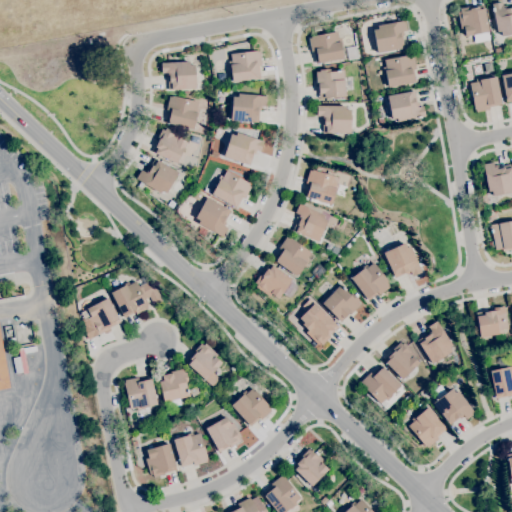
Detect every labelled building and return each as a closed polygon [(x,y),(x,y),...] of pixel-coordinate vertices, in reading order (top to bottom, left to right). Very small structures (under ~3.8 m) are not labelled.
[(511,34),(501,36),(500,31),(496,32),(492,11),(492,12),(491,8),(492,8),(491,4),(501,2),(502,6),(506,5),(506,7),(511,5),(511,34)] [(475,43),(473,35),(464,37),(463,28),(459,28),(456,12),(459,12),(458,8),(470,6),(470,7),(483,5),(488,32),(487,32),(489,40),(475,43)] [(377,53),(372,30),(377,29),(376,26),(405,21),(406,30),(401,31),(404,48),(377,53)] [(318,63),(318,61),(316,61),(314,51),(311,52),(308,38),(310,38),(310,37),(337,32),(338,38),(341,38),(342,45),(340,46),(343,58),(318,63)] [(232,82),(230,69),(229,70),(228,61),(230,61),(230,54),(256,51),(257,52),(259,52),(261,65),(258,65),(260,78),(232,82)] [(387,88),(385,73),(383,74),(382,68),(385,67),(384,60),(410,55),(410,56),(413,56),(415,69),(413,70),(415,82),(387,88)] [(168,90),(167,77),(165,78),(165,75),(161,75),(160,63),(189,61),(189,65),(194,65),(195,88),(168,90)] [(319,98),(319,94),(318,94),(318,85),(316,85),(315,72),(319,72),(319,70),(329,69),(329,72),(336,71),(336,70),(343,70),(345,96),(319,98)] [(511,98),(505,99),(500,76),(511,73),(511,98)] [(476,112),(475,109),(474,110),(468,83),(476,82),(475,78),(478,78),(478,80),(496,77),(501,105),(488,107),(488,110),(476,112)] [(396,122),(396,119),(391,120),(386,96),(414,91),(416,103),(418,103),(418,107),(423,106),(424,116),(420,117),(420,118),(417,119),(417,118),(396,122)] [(258,123),(254,122),(230,120),(232,97),(237,97),(237,93),(266,96),(265,106),(261,106),(261,109),(259,108),(258,123)] [(193,129),(168,123),(168,122),(165,121),(166,116),(165,116),(166,110),(169,96),(171,97),(172,95),(198,102),(196,109),(199,110),(197,117),(195,117),(193,129)] [(350,133),(326,133),(326,132),(323,132),(323,126),(322,126),(322,118),(321,118),(321,116),(316,116),(316,106),(345,106),(345,110),(350,110),(350,133)] [(176,164),(154,153),(152,151),(157,139),(156,139),(161,129),(164,131),(165,128),(181,136),(179,138),(187,142),(176,164)] [(249,165),(223,157),(230,134),(235,136),(236,133),(263,141),(259,151),(256,150),(254,154),(253,153),(249,165)] [(165,193),(161,191),(160,193),(136,178),(141,170),(146,173),(154,159),(177,173),(165,193)] [(511,192),(492,196),(491,191),(487,192),(484,173),(479,174),(478,170),(483,169),(482,164),(493,162),(493,166),(497,165),(498,166),(510,164),(511,175),(511,192)] [(330,204),(305,196),(309,185),(305,183),(309,170),(311,171),(312,170),(337,178),(335,184),(338,185),(335,193),(334,193),(330,204)] [(236,208),(211,194),(217,182),(216,181),(219,175),(222,177),(226,171),(249,184),(248,185),(251,186),(244,198),(242,197),(236,208)] [(198,201),(192,198),(196,190),(202,194),(198,201)] [(222,237),(207,229),(204,236),(197,232),(201,225),(197,224),(199,220),(195,218),(206,197),(230,210),(224,222),(225,223),(223,226),(227,228),(222,237)] [(317,242),(292,230),(299,216),(294,213),(299,204),(323,216),(322,218),(327,221),(317,242)] [(335,231),(329,228),(333,219),(339,222),(335,231)] [(511,250),(502,252),(501,249),(494,250),(494,248),(489,249),(488,242),(493,241),(491,233),(490,233),(489,227),(490,227),(490,225),(511,220),(511,250)] [(296,276),(272,259),(280,249),(278,248),(285,237),(288,239),(288,238),(310,253),(306,258),(309,260),(304,267),(303,266),(296,276)] [(394,278),(393,275),(392,275),(382,253),(404,243),(406,248),(409,246),(417,264),(422,261),(424,265),(419,268),(421,272),(412,276),(410,273),(407,274),(406,272),(394,278)] [(336,255),(330,252),(333,245),(339,249),(336,255)] [(356,268),(352,263),(357,258),(361,264),(356,268)] [(367,301),(366,298),(366,299),(350,278),(363,268),(362,266),(365,264),(367,267),(373,263),(389,284),(388,285),(389,287),(378,295),(377,293),(367,301)] [(290,299),(281,294),(278,299),(271,294),(269,296),(255,287),(257,285),(254,283),(261,273),(262,274),(267,268),(269,270),(272,265),(291,279),(290,281),(298,286),(290,299)] [(124,318),(110,293),(125,285),(126,286),(135,281),(148,305),(147,305),(148,308),(136,314),(135,312),(124,318)] [(340,321),(337,318),(321,303),(340,284),(345,289),(344,291),(349,295),(351,293),(358,300),(357,302),(359,304),(350,314),(349,312),(340,321)] [(152,305),(145,294),(153,289),(160,300),(152,305)] [(99,334),(98,331),(95,333),(87,317),(90,315),(87,309),(107,298),(120,323),(99,334)] [(320,346),(318,344),(317,345),(305,333),(307,330),(302,325),(303,323),(298,318),(313,303),(338,327),(328,336),(329,337),(320,346)] [(496,344),(494,334),(479,337),(474,313),(493,310),(492,308),(503,306),(507,329),(503,329),(505,342),(496,344)] [(431,364),(416,341),(430,332),(427,327),(436,321),(451,345),(448,347),(451,351),(431,364)] [(0,332),(10,387),(0,388),(0,332)] [(212,387),(205,380),(185,362),(194,353),(192,352),(201,342),(204,345),(205,343),(218,355),(216,357),(222,363),(212,372),(219,379),(212,387)] [(401,380),(383,361),(386,357),(385,356),(399,343),(401,345),(404,342),(415,354),(413,357),(418,363),(401,380)] [(511,395),(495,399),(489,371),(499,369),(497,358),(509,356),(511,366),(511,365),(511,395)] [(234,376),(233,374),(232,373),(231,372),(231,371),(231,369),(231,368),(231,366),(232,365),(232,363),(233,362),(240,368),(234,376)] [(386,409),(380,404),(360,385),(362,384),(360,382),(369,372),(371,374),(380,365),(400,385),(391,394),(393,395),(386,401),(390,405),(386,409)] [(164,408),(159,381),(163,380),(162,375),(170,373),(170,371),(183,369),(183,373),(186,372),(188,382),(186,383),(188,390),(194,386),(199,393),(192,397),(188,392),(189,397),(180,399),(181,405),(164,408)] [(137,410),(136,407),(129,409),(123,382),(125,382),(124,380),(138,377),(139,381),(151,378),(157,404),(144,407),(144,409),(137,410)] [(449,425),(432,403),(438,399),(432,391),(440,385),(446,393),(451,389),(454,393),(457,391),(474,413),(466,420),(463,417),(461,418),(460,417),(449,425)] [(249,427),(230,405),(239,398),(238,396),(244,390),(246,393),(252,387),(270,407),(269,408),(271,410),(261,419),(259,418),(249,427)] [(408,402),(404,399),(410,393),(413,397),(408,402)] [(427,448),(425,446),(425,447),(407,426),(412,422),(410,419),(413,416),(414,418),(427,407),(446,429),(436,437),(437,439),(427,448)] [(218,452),(205,428),(226,416),(230,424),(233,422),(241,437),(239,438),(240,441),(230,446),(230,445),(218,452)] [(181,467),(172,440),(188,435),(187,433),(191,432),(192,435),(199,433),(207,459),(206,460),(207,462),(193,466),(193,463),(181,467)] [(154,477),(153,474),(150,475),(145,459),(148,457),(146,450),(169,443),(175,465),(176,470),(164,473),(165,474),(154,477)] [(311,486),(292,467),(301,458),(300,457),(308,448),(311,450),(312,449),(325,461),(322,464),(328,469),(311,486)] [(285,511),(276,511),(262,494),(272,486),(270,484),(281,475),(282,478),(284,477),(300,498),(294,503),(296,505),(290,510),(289,509),(285,511)] [(323,505),(319,502),(324,496),(328,499),(323,505)] [(226,511),(238,505),(237,504),(248,497),(250,500),(251,499),(258,511),(226,511)] [(343,511),(348,508),(346,506),(350,503),(351,503),(353,501),(355,504),(361,498),(373,511),(343,511)]
